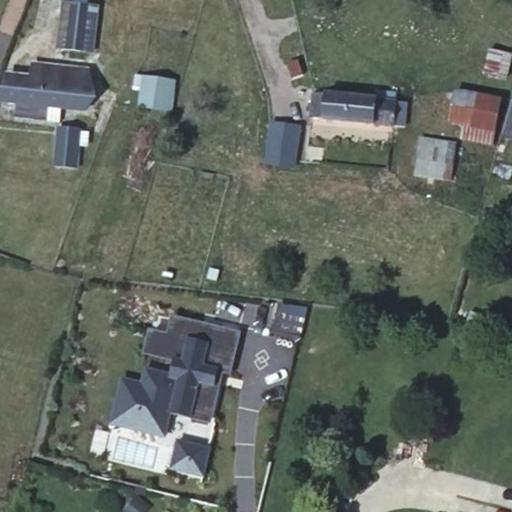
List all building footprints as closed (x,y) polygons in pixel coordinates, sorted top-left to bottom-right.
[(97,7),(64,3),(58,48),(91,52),(97,7)] [(511,54),(489,50),(484,73),(506,78),(511,54)] [(89,71),(33,65),(32,79),(7,76),(2,100),(17,102),(16,117),(60,122),(62,107),(86,109),(89,71)] [(175,81),(135,76),(134,85),(136,85),(133,106),(139,107),(142,86),(162,89),(159,110),(166,111),(175,81)] [(162,89),(142,86),(139,107),(159,110),(162,89)] [(325,95),(313,93),(310,117),(323,119),(393,127),(393,126),(404,127),(406,103),(395,102),(396,94),(377,91),(376,98),(326,94),(325,95)] [(502,99),(456,91),(450,122),(465,125),(496,131),(502,99)] [(265,164),(294,167),(299,127),(271,123),(265,164)] [(496,131),(465,125),(462,139),(493,145),(496,131)] [(58,128),(54,167),(76,169),(80,130),(58,128)] [(457,143),(421,139),(416,174),(451,180),(457,143)]
